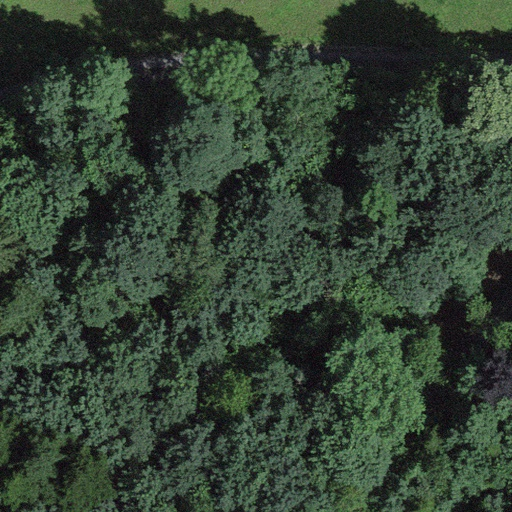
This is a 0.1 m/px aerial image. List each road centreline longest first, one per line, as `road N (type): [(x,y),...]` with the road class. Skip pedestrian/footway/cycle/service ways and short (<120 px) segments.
road 1 (track): [(0,106),(90,83),(511,79)]
road 2 (track): [(511,289),(401,403),(334,511)]
